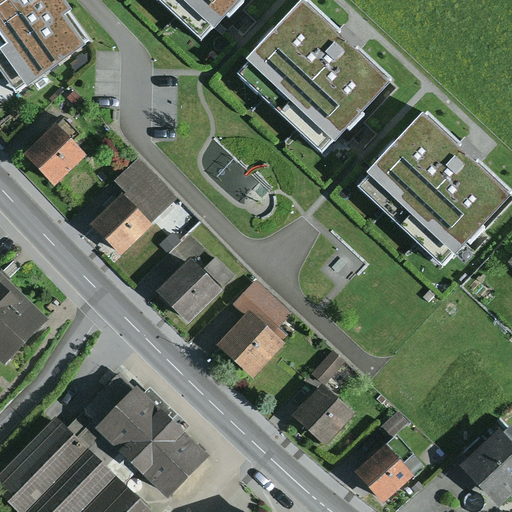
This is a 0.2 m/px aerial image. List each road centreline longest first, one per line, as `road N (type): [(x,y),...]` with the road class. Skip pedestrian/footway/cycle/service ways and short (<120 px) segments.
road 1 (primary): [(93,285),(328,511)]
road 2 (residential): [(93,285),(46,381),(0,431)]
road 3 (primary): [(0,186),(93,285)]
